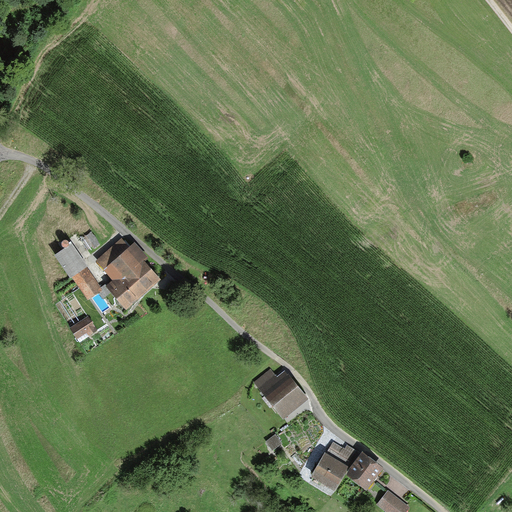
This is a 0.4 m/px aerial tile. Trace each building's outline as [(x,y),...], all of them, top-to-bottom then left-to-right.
[(119,240),(95,261),(112,280),(105,286),(124,308),(157,279),(141,260),(145,256),(133,243),(127,249),(119,240)] [(100,289),(68,242),(54,251),(86,298),(100,289)] [(94,331),(87,318),(70,328),(75,337),(84,332),(86,335),(94,331)] [(262,389),(286,419),(307,402),(284,372),(262,389)] [(333,440),(312,476),(339,491),(360,455),(333,440)] [(385,471),(364,456),(348,479),(369,494),(385,471)] [(383,506),(390,511),(409,511),(411,510),(392,495),(383,506)]
